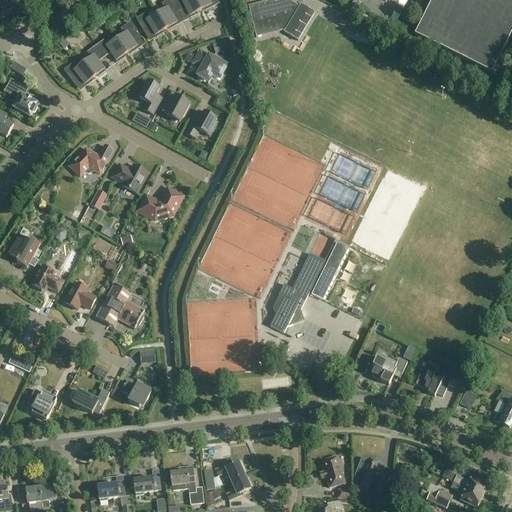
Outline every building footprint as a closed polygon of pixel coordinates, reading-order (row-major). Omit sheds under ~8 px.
[(157,15),(166,30),(170,28),(171,30),(178,26),(172,16),(178,12),(171,0),(169,0),(161,5),(165,10),(157,15)] [(200,11),(194,0),(171,0),(178,12),(185,8),(190,19),(198,16),(197,13),(200,11)] [(194,0),(200,11),(204,10),(205,12),(212,8),(208,0),(194,0)] [(274,3),(273,0),(248,6),(256,38),(282,32),(298,42),(315,13),(300,4),(299,7),(290,1),(288,3),(285,3),(284,0),(274,3)] [(354,0),(351,6),(388,24),(399,0),(354,0)] [(511,0),(433,0),(415,37),(491,75),(511,33),(511,0)] [(143,32),(150,28),(156,39),(163,35),(162,32),(166,30),(157,15),(149,20),(146,14),(136,20),(143,32)] [(351,32),(357,23),(344,16),(339,26),(351,32)] [(130,24),(120,30),(124,35),(116,40),(126,55),(130,53),(131,55),(138,50),(131,40),(138,36),(130,24)] [(126,55),(116,40),(109,46),(105,40),(96,46),(104,58),(111,54),(117,64),(124,59),(123,57),(126,55)] [(215,55),(229,51),(226,41),(212,46),(215,55)] [(84,64),(95,78),(98,75),(99,77),(106,72),(98,63),(104,58),(96,46),(87,53),(91,58),(84,64)] [(220,78),(226,69),(225,66),(200,52),(194,63),(201,67),(202,69),(198,77),(199,78),(201,80),(204,82),(207,82),(208,83),(212,76),(218,79),(220,78)] [(167,69),(194,70),(194,57),(167,57),(167,69)] [(29,71),(13,61),(8,69),(24,79),(29,71)] [(76,70),(72,65),(64,71),(72,83),(79,78),(86,88),(93,83),(91,81),(95,78),(84,64),(76,70)] [(0,77),(5,81),(10,72),(0,66),(0,77)] [(26,99),(21,96),(25,88),(11,81),(5,93),(18,100),(13,109),(30,118),(33,113),(35,113),(38,108),(37,106),(37,105),(32,102),(26,99)] [(162,99),(156,96),(160,89),(159,89),(158,86),(155,84),(152,85),(148,83),(139,99),(147,103),(143,111),(153,116),(160,103),(162,99)] [(166,99),(160,110),(167,114),(166,116),(170,118),(171,120),(175,123),(178,122),(179,123),(189,105),(181,101),(173,96),(170,102),(166,99)] [(0,135),(6,139),(14,126),(4,121),(7,116),(0,111),(0,135)] [(194,117),(193,120),(185,135),(195,140),(199,132),(210,138),(218,123),(215,122),(216,120),(212,117),(211,115),(207,113),(206,114),(204,113),(200,121),(194,117)] [(145,117),(140,126),(147,130),(152,121),(145,117)] [(155,134),(158,127),(152,123),(149,130),(155,134)] [(100,175),(113,151),(105,147),(99,158),(86,150),(69,167),(80,178),(85,173),(87,174),(88,174),(90,174),(92,173),(93,172),(100,175)] [(202,152),(199,160),(206,163),(209,156),(202,152)] [(131,172),(120,166),(112,179),(123,185),(122,187),(137,195),(148,174),(134,166),(131,172)] [(85,198),(89,188),(83,186),(80,196),(85,198)] [(173,217),(180,204),(178,203),(181,197),(168,190),(162,200),(163,200),(162,203),(157,204),(153,202),(154,201),(146,197),(137,212),(155,222),(173,217)] [(98,192),(90,206),(98,211),(106,196),(98,192)] [(79,220),(83,213),(76,209),(72,216),(79,220)] [(35,267),(38,261),(33,258),(40,244),(30,239),(33,233),(24,228),(9,255),(18,260),(16,263),(27,269),(29,263),(35,267)] [(123,248),(133,245),(131,237),(121,240),(123,248)] [(337,245),(311,296),(322,301),(347,250),(337,245)] [(94,261),(98,264),(103,256),(99,254),(94,261)] [(297,279),(312,286),(324,262),(325,262),(309,254),(297,279)] [(95,275),(101,268),(92,260),(86,267),(95,275)] [(104,270),(114,275),(118,267),(108,262),(104,270)] [(58,294),(64,283),(54,277),(56,274),(42,266),(32,286),(45,293),(48,289),(58,294)] [(300,311),(312,286),(297,279),(292,290),(283,285),(278,296),(284,298),(270,327),(284,334),(287,328),(292,326),(292,325),(303,321),(300,311)] [(90,311),(96,299),(87,294),(88,292),(75,284),(64,304),(77,311),(80,305),(90,311)] [(139,327),(144,318),(142,316),(145,311),(129,303),(133,295),(114,285),(95,319),(114,329),(118,321),(134,330),(137,325),(139,327)] [(361,312),(353,308),(351,313),(358,317),(361,312)] [(406,350),(402,358),(410,362),(413,353),(406,350)] [(141,366),(156,364),(155,352),(140,354),(141,366)] [(386,363),(377,358),(372,367),(374,368),(371,374),(373,378),(380,382),(389,386),(393,377),(400,380),(407,364),(399,360),(396,365),(387,360),(386,363)] [(26,365),(23,371),(29,374),(32,368),(26,365)] [(101,370),(97,376),(105,380),(108,374),(107,373),(101,370)] [(434,377),(428,374),(426,379),(420,376),(415,386),(428,392),(427,394),(434,398),(436,395),(443,398),(450,382),(444,379),(444,378),(435,374),(434,377)] [(461,374),(458,381),(463,384),(467,377),(461,374)] [(136,388),(127,383),(122,393),(131,398),(128,403),(139,409),(144,400),(147,401),(152,393),(137,385),(136,388)] [(97,402),(79,393),(74,390),(69,400),(74,403),(73,405),(92,415),(93,413),(99,416),(110,394),(102,391),(97,402)] [(483,416),(491,392),(483,390),(475,413),(483,416)] [(41,395),(35,391),(28,405),(29,406),(29,405),(35,408),(31,415),(46,422),(57,401),(42,393),(41,395)] [(511,395),(503,391),(496,401),(496,402),(497,401),(507,408),(505,412),(502,410),(499,416),(497,415),(494,422),(509,429),(511,423),(511,402),(511,399),(511,395)] [(469,410),(475,397),(465,392),(459,405),(469,410)] [(346,485),(338,457),(321,462),(324,473),(320,474),(322,480),(326,479),(329,490),(346,485)] [(369,462),(361,459),(354,478),(361,481),(359,486),(368,489),(373,478),(378,480),(384,466),(369,460),(369,462)] [(453,484),(482,498),(487,487),(471,479),(469,484),(452,475),(457,464),(451,461),(445,472),(442,478),(453,484)] [(231,483),(244,477),(238,464),(227,469),(226,467),(214,472),(217,478),(227,474),(231,483)] [(204,505),(202,489),(195,490),(193,468),(187,469),(187,473),(170,475),(172,493),(188,491),(190,507),(204,505)] [(134,495),(154,493),(154,492),(160,492),(158,472),(151,472),(152,479),(132,481),(134,495)] [(212,473),(204,474),(206,491),(214,490),(212,473)] [(244,477),(231,483),(235,493),(226,497),(228,503),(240,498),(239,495),(250,491),(244,477)] [(98,501),(119,499),(119,498),(124,497),(122,478),(116,479),(116,485),(96,488),(98,501)] [(477,509),(482,498),(453,484),(450,490),(463,496),(461,501),(477,509)] [(39,486),(42,511),(48,511),(48,509),(49,509),(48,503),(56,502),(54,485),(39,486)] [(35,511),(42,511),(39,486),(25,488),(27,505),(30,505),(30,511),(35,510),(35,511)] [(0,511),(11,511),(11,499),(7,499),(6,489),(0,489),(0,511)] [(321,491),(322,500),(330,499),(330,491),(321,491)] [(351,501),(352,492),(339,491),(338,500),(351,501)] [(437,499),(449,505),(453,498),(440,492),(437,499)] [(208,508),(215,507),(213,494),(206,495),(208,508)] [(449,505),(437,499),(429,495),(426,502),(446,511),(449,505)] [(166,511),(165,500),(157,501),(157,511),(166,511)] [(318,511),(318,509),(323,508),(321,501),(301,505),(303,511),(318,511)]
